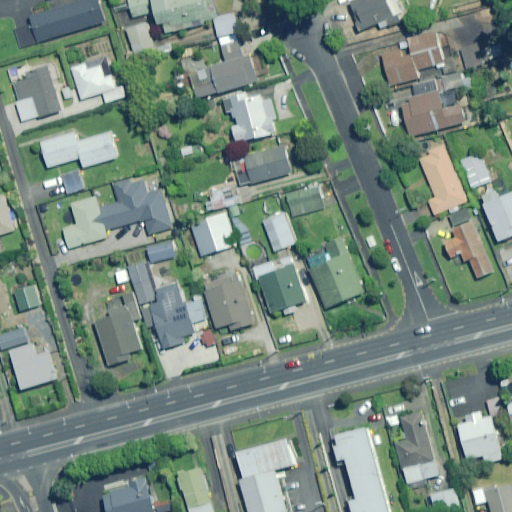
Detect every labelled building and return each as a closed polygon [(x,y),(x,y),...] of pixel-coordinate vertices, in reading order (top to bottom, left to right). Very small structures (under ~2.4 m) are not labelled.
[(76,0),(77,2),(46,12),(44,6),(32,10),(34,16),(29,17),(31,24),(13,29),(19,48),(103,22),(96,0),(76,0)] [(211,0),(120,0),(112,2),(115,17),(129,14),(130,19),(148,15),(147,8),(153,7),(157,26),(163,25),(165,34),(186,29),(189,29),(204,26),(203,22),(215,20),(213,5),(211,0)] [(397,0),(353,0),(349,2),(354,17),(360,33),(379,27),(381,32),(402,25),(398,16),(403,15),(397,0)] [(243,58),(231,18),(213,24),(225,63),(211,67),(211,68),(197,72),(200,83),(191,85),(196,100),(219,94),(259,82),(252,55),(243,58)] [(486,65),(481,45),(460,50),(465,70),(486,65)] [(443,65),(439,49),(403,59),(401,50),(382,55),(390,87),(421,79),(419,72),(443,65)] [(117,89),(113,77),(106,79),(102,66),(88,71),(86,64),(72,69),(82,100),(103,94),(106,104),(126,98),(122,87),(117,89)] [(48,68),(30,73),(24,82),(17,84),(22,102),(17,103),(22,123),(60,112),(48,68)] [(413,84),(416,97),(409,99),(410,104),(402,106),(411,138),(465,123),(458,99),(467,96),(460,72),(437,78),(413,84)] [(237,119),(239,126),(232,128),(236,143),(243,141),(244,143),(272,136),(270,128),(275,127),(274,122),(277,121),(272,100),(263,102),(262,96),(233,103),(235,109),(232,110),(234,120),(237,119)] [(118,158),(110,134),(78,143),(76,134),(41,144),(48,169),(81,159),(84,169),(118,158)] [(467,203),(443,145),(427,151),(429,154),(415,159),(420,171),(423,169),(435,199),(429,202),(435,217),(449,211),(450,215),(460,211),(458,207),(467,203)] [(179,149),(181,159),(194,156),(192,146),(179,149)] [(292,174),(285,146),(244,157),(244,159),(233,162),(240,188),(292,174)] [(491,182),(480,154),(460,162),(472,190),(491,182)] [(80,171),(60,177),(65,196),(85,191),(80,171)] [(108,238),(106,231),(139,222),(140,224),(144,223),(148,236),(172,229),(161,191),(148,195),(143,181),(130,185),(129,181),(113,186),(118,204),(99,209),(96,198),(72,205),(77,225),(63,229),(69,250),(108,238)] [(240,204),(236,187),(209,194),(214,211),(240,204)] [(324,209),(317,187),(287,196),(293,218),(324,209)] [(511,194),(499,199),(496,191),(481,197),(498,243),(511,237),(511,194)] [(0,236),(17,232),(6,195),(0,196),(0,236)] [(297,244),(286,213),(271,219),(282,250),(297,244)] [(236,246),(226,214),(191,225),(202,257),(236,246)] [(494,273),(471,221),(448,231),(452,239),(441,244),(449,261),(460,256),(464,265),(469,263),(477,281),(494,273)] [(330,252),(307,261),(311,269),(309,270),(325,310),(364,294),(341,236),(325,242),(330,252)] [(172,242),(146,249),(150,265),(176,258),(172,242)] [(273,263),(253,270),(257,282),(259,281),(270,314),(307,302),(292,256),(280,261),(281,265),(274,267),(273,263)] [(149,305),(163,352),(188,345),(186,338),(196,335),(193,325),(208,320),(202,298),(187,303),(181,282),(156,290),(147,262),(127,268),(139,307),(158,301),(159,301),(149,304),(149,305)] [(129,282),(126,271),(115,273),(118,285),(129,282)] [(255,325),(243,282),(206,293),(217,330),(232,326),(234,332),(255,325)] [(129,307),(108,314),(109,318),(95,322),(109,367),(133,360),(131,354),(142,351),(129,307)] [(28,343),(24,329),(0,336),(0,345),(2,351),(28,343)] [(213,329),(205,332),(210,347),(219,344),(213,329)] [(36,357),(33,345),(9,353),(21,391),(57,380),(49,353),(36,357)] [(503,413),(499,399),(487,402),(491,417),(503,413)] [(405,433),(402,434),(403,439),(406,439),(407,441),(394,445),(401,471),(403,471),(407,486),(439,478),(422,413),(401,419),(405,433)] [(483,420),(481,413),(467,417),(469,424),(459,426),(467,461),(484,457),(486,464),(504,460),(493,418),(483,420)] [(389,511),(368,429),(359,431),(358,428),(348,430),(349,434),(332,438),(339,463),(347,461),(358,502),(350,504),(352,511),(389,511)] [(285,511),(280,487),(276,472),(294,468),(288,443),(239,455),(245,479),(240,481),(239,481),(237,482),(240,497),(244,496),(248,511),(285,511)] [(212,511),(201,469),(177,475),(182,492),(184,491),(189,511),(212,511)] [(107,511),(156,511),(147,478),(131,482),(132,488),(103,496),(107,511)] [(511,511),(511,482),(472,491),(475,506),(489,503),(490,511),(511,511)] [(452,511),(460,510),(455,489),(432,494),(436,511),(452,511)]
